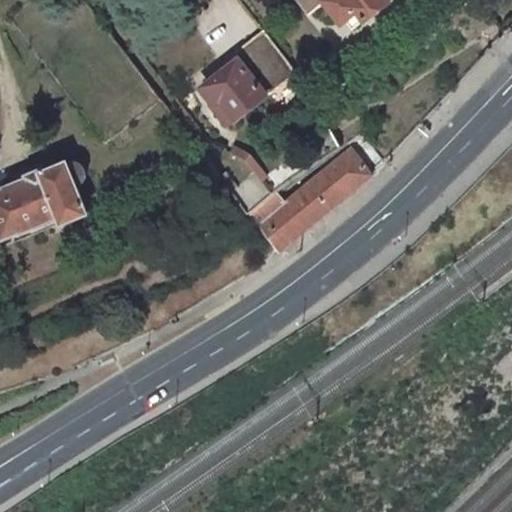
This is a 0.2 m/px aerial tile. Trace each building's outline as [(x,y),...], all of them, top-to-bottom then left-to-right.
[(226,0),(193,24),(218,57),(258,28),(238,0),(226,0)] [(386,3),(383,0),(295,0),(307,15),(325,1),(341,23),(347,18),(355,12),(363,21),(386,3)] [(355,27),(363,21),(355,12),(347,18),(355,27)] [(236,64),(205,89),(217,103),(212,107),(228,126),(237,118),(240,122),(293,80),(260,38),(237,57),(236,58),(235,60),(235,62),(235,63),(236,64)] [(221,159),(253,188),(267,173),(235,144),(221,159)] [(281,203),(273,194),(255,209),(284,247),(326,213),(370,175),(347,149),(281,203)] [(27,180),(0,190),(0,232),(2,238),(60,215),(62,221),(87,211),(77,186),(80,183),(83,180),(83,175),(82,171),(79,168),(76,166),(72,165),(69,165),(67,162),(45,172),(44,169),(26,176),(27,180)] [(226,173),(222,177),(238,198),(279,252),(284,247),(255,209),(226,173)]
